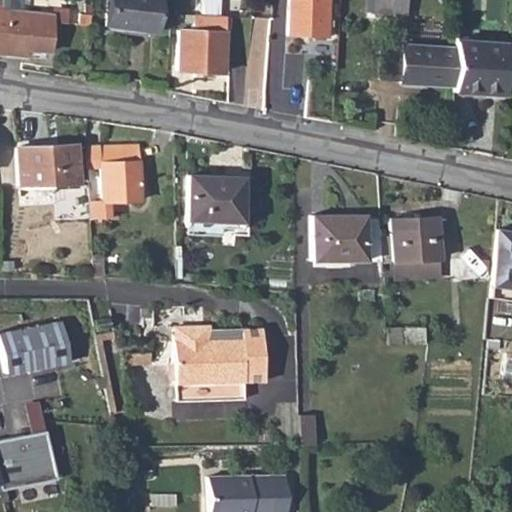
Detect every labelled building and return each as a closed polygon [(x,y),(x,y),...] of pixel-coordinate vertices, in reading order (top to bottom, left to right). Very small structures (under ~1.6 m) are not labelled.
[(6,0),(5,10),(20,12),(21,0),(6,0)] [(106,0),(104,23),(151,29),(154,0),(106,0)] [(198,0),(198,15),(215,16),(216,0),(198,0)] [(288,0),(286,33),(325,36),(327,0),(288,0)] [(403,0),(372,0),(372,10),(403,13),(403,0)] [(76,25),(87,26),(89,4),(85,4),(84,14),(77,14),(76,25)] [(20,12),(5,10),(0,9),(0,54),(21,57),(22,49),(46,52),(50,15),(20,12)] [(190,24),(190,15),(182,14),(181,23),(190,24)] [(176,29),(173,70),(220,72),(223,17),(215,16),(198,15),(190,15),(190,24),(189,30),(176,29)] [(451,85),(450,90),(501,93),(504,42),(453,39),(453,46),(451,85)] [(399,82),(451,85),(453,46),(400,44),(400,49),(387,48),(386,79),(399,79),(399,82)] [(74,144),(14,146),(15,185),(53,184),(53,188),(76,187),(74,144)] [(136,144),(84,144),(85,167),(98,166),(100,199),(87,199),(87,217),(108,217),(108,200),(138,199),(136,144)] [(185,176),(182,234),(214,237),(216,224),(237,226),(240,180),(185,176)] [(360,214),(308,214),(308,259),(360,259),(360,214)] [(388,218),(390,260),(437,259),(435,217),(388,218)] [(511,230),(493,228),(487,284),(508,288),(507,291),(511,291),(511,230)] [(100,252),(89,252),(90,274),(101,274),(100,252)] [(437,259),(390,260),(390,277),(438,276),(437,259)] [(511,300),(511,291),(507,291),(508,288),(487,284),(485,297),(511,300)] [(70,360),(60,319),(0,330),(0,336),(8,374),(70,360)] [(209,323),(175,324),(176,381),(242,380),(263,380),(262,327),(241,327),(241,337),(209,338),(209,323)] [(386,328),(386,345),(401,346),(401,329),(386,328)] [(424,329),(401,329),(401,346),(422,346),(424,346),(424,329)] [(150,353),(131,354),(131,366),(151,365),(150,353)] [(242,380),(176,381),(177,400),(241,397),(242,380)] [(25,401),(30,426),(44,424),(39,399),(25,401)] [(314,415),(298,415),(298,447),(315,447),(314,415)] [(45,430),(0,438),(0,483),(1,488),(54,476),(45,430)] [(285,511),(284,472),(208,475),(209,511),(285,511)]
